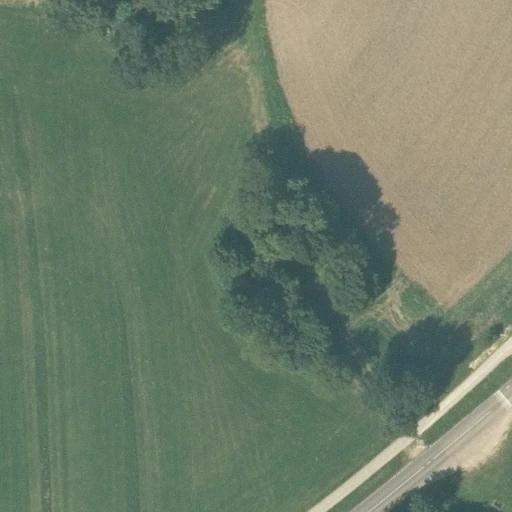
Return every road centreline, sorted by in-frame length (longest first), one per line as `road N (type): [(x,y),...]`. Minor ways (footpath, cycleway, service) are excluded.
road 1 (track): [(427,464),(389,412),(276,206),(243,0)]
road 2 (tertiary): [(365,511),(511,392)]
